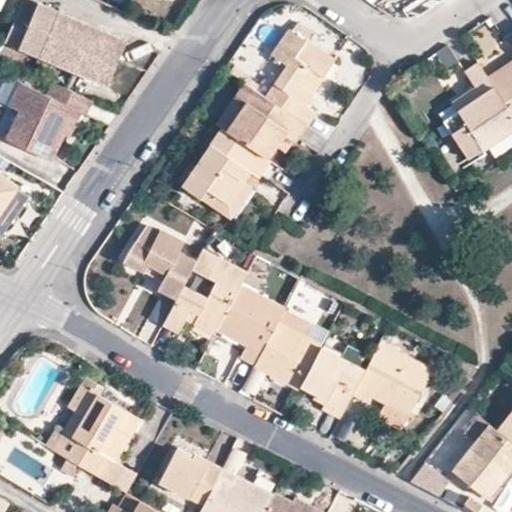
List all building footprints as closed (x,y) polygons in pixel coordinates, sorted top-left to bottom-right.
[(37,56),(57,10),(33,0),(20,0),(3,42),(37,56)] [(72,71),(92,25),(57,10),(37,56),(72,71)] [(92,25),(72,71),(107,86),(126,39),(92,25)] [(264,97),(305,125),(313,114),(303,107),(331,64),(286,31),(268,57),(285,70),(264,97)] [(511,60),(487,77),(490,82),(511,68),(511,60)] [(511,114),(490,82),(487,77),(478,63),(464,71),(473,85),(450,100),(482,147),(511,127),(511,114)] [(511,68),(490,82),(511,114),(511,68)] [(85,113),(92,98),(52,80),(46,93),(20,81),(9,104),(20,109),(6,138),(51,159),(64,132),(75,108),(80,111),(85,113)] [(215,125),(220,128),(224,131),(253,89),(244,82),(215,125)] [(282,134),(291,140),(294,142),(305,126),(305,125),(264,97),(253,89),(224,131),(265,159),(274,145),(282,133),(282,134)] [(80,111),(75,108),(64,132),(69,135),(80,111)] [(225,203),(242,181),(239,178),(245,170),(256,178),(269,161),(265,159),(224,131),(220,128),(181,185),(197,197),(204,189),(225,204),(225,203)] [(283,151),(291,140),(282,134),(282,133),(274,145),(283,151)] [(0,234),(27,195),(0,176),(0,234)] [(249,187),(242,181),(225,203),(225,204),(204,189),(197,197),(227,217),(249,187)] [(164,272),(160,279),(156,288),(175,298),(182,286),(191,268),(196,258),(178,250),(182,241),(158,229),(156,232),(144,225),(122,260),(143,271),(146,263),(162,272),(164,272)] [(217,328),(239,283),(245,272),(201,249),(196,258),(191,268),(214,281),(205,298),(182,286),(175,298),(161,324),(176,332),(184,319),(184,318),(189,310),(190,310),(198,315),(194,324),(213,335),(217,328)] [(159,279),(160,279),(164,272),(162,272),(146,263),(143,271),(159,279)] [(191,268),(182,286),(205,298),(214,281),(191,268)] [(260,352),(277,319),(284,307),(239,283),(217,328),(246,344),(240,356),(255,363),(260,352)] [(184,319),(194,324),(198,315),(190,310),(189,310),(184,318),(184,319)] [(388,324),(376,317),(372,325),(385,331),(388,324)] [(260,352),(255,363),(254,365),(297,389),(300,383),(319,347),(321,343),(277,319),(260,352)] [(364,370),(355,388),(387,403),(389,400),(411,411),(432,369),(379,342),(371,357),(364,370)] [(364,370),(371,357),(347,345),(340,358),(364,370)] [(319,347),(300,383),(328,398),(323,408),(340,417),(355,388),(364,370),(340,358),(319,347)] [(498,367),(509,375),(511,370),(511,369),(502,361),(498,367)] [(453,378),(465,384),(477,370),(461,362),(453,378)] [(125,429),(130,433),(141,416),(82,382),(69,405),(76,409),(84,414),(72,434),(74,436),(62,455),(109,483),(121,463),(115,459),(110,456),(109,455),(125,429)] [(511,408),(496,429),(511,441),(511,408)] [(74,436),(72,434),(84,414),(76,409),(64,429),(56,423),(43,444),(62,455),(74,436)] [(511,466),(511,441),(496,429),(489,423),(451,470),(487,498),(511,466)] [(115,459),(130,433),(125,429),(109,455),(110,456),(115,459)] [(200,505),(219,469),(204,462),(200,467),(187,461),(171,453),(156,482),(200,505)] [(187,460),(187,461),(200,467),(204,462),(190,454),(187,460)] [(453,476),(424,461),(408,481),(437,496),(453,476)] [(230,484),(234,477),(219,469),(200,505),(196,511),(261,511),(266,503),(265,503),(230,484)] [(270,495),(234,477),(230,484),(265,503),(266,503),(269,496),(270,495)] [(311,508),(291,498),(273,489),(270,495),(269,496),(266,503),(261,511),(327,511),(329,510),(314,502),(313,502),(311,508)] [(116,505),(112,511),(159,511),(124,491),(116,505)] [(295,491),(291,498),(311,508),(313,502),(314,502),(295,491)] [(104,511),(112,511),(116,505),(111,502),(104,511)]
